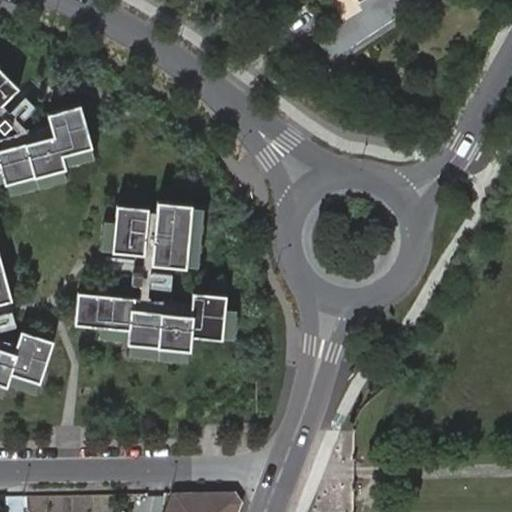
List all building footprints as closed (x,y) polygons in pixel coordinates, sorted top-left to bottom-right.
[(328,62),(419,0),(356,0),(363,9),(314,42),(328,62)] [(433,4),(430,0),(419,0),(328,62),(334,69),(433,4)] [(20,87),(0,66),(0,106),(3,104),(20,87)] [(81,103),(48,112),(51,124),(54,134),(0,148),(0,171),(2,171),(4,181),(5,184),(8,183),(36,176),(64,168),(67,167),(66,165),(63,154),(91,146),(93,146),(81,103)] [(3,104),(0,106),(0,111),(2,114),(5,116),(12,124),(19,131),(20,133),(0,138),(0,148),(54,134),(51,124),(27,131),(27,128),(3,104)] [(0,121),(0,126),(5,131),(12,124),(5,116),(0,121)] [(91,146),(63,154),(66,165),(94,157),(91,146)] [(67,179),(64,168),(36,176),(39,186),(67,179)] [(39,186),(36,176),(8,183),(11,194),(39,186)] [(193,202),(157,199),(156,212),(151,262),(187,266),(187,263),(192,205),(193,202)] [(149,206),(117,203),(115,220),(112,249),(112,250),(145,253),(149,211),(149,206)] [(204,206),(192,205),(187,263),(198,264),(204,206)] [(156,212),(149,211),(145,253),(143,270),(143,273),(142,284),(141,299),(136,299),(135,308),(191,313),(192,304),(148,300),(151,262),(156,212)] [(112,249),(115,220),(104,219),(101,247),(112,249)] [(0,251),(0,302),(13,299),(0,251)] [(143,273),(133,272),(132,283),(142,284),(143,273)] [(136,297),(78,292),(75,324),(100,327),(129,329),(128,341),(128,343),(131,343),(188,349),(191,349),(192,336),(223,338),(227,294),(193,291),(192,304),(191,313),(135,308),(136,299),(136,297)] [(129,329),(100,327),(99,338),(128,341),(129,329)] [(0,346),(0,383),(7,385),(8,386),(9,384),(12,374),(40,383),(42,383),(55,341),(22,330),(18,345),(15,352),(0,346)] [(0,346),(15,352),(18,345),(0,339),(0,346)] [(188,349),(131,343),(130,355),(187,360),(188,349)] [(40,383),(12,374),(9,384),(36,393),(40,383)] [(236,511),(240,502),(233,494),(174,494),(166,511),(236,511)]
